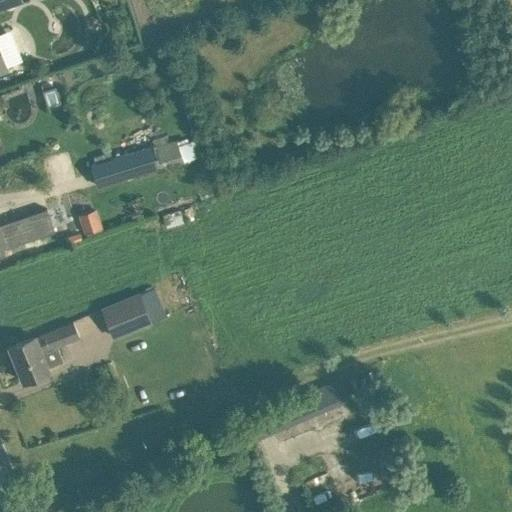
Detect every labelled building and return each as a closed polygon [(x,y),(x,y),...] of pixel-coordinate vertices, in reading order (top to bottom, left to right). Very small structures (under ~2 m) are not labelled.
[(184,161),(177,139),(155,146),(154,145),(92,164),(98,185),(160,165),(161,168),(184,161)] [(165,210),(191,203),(187,189),(161,197),(165,210)] [(86,234),(103,228),(95,208),(79,215),(86,234)] [(0,224),(0,254),(5,253),(3,247),(52,230),(45,209),(0,224)] [(113,337),(151,322),(139,290),(101,305),(113,337)] [(73,319),(59,325),(9,346),(24,381),(50,370),(49,366),(63,360),(57,345),(64,342),(79,336),(73,319)] [(254,441),(349,401),(340,379),(244,419),(254,441)]
